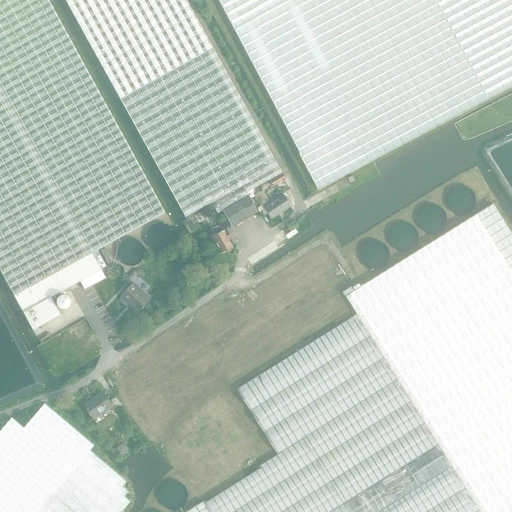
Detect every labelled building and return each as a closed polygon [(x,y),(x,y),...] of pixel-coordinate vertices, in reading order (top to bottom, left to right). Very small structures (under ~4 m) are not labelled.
[(0,0),(0,269),(14,296),(97,250),(165,213),(48,0),(0,0)] [(269,180),(281,173),(275,160),(185,0),(65,0),(184,219),(211,203),(217,213),(222,210),(248,195),(256,191),(255,188),(269,180)] [(511,0),(218,0),(318,189),(367,163),(511,86),(511,0)] [(283,176),(281,173),(269,180),(271,183),(283,176)] [(260,206),(268,200),(262,190),(254,196),(260,206)] [(271,218),(289,206),(282,194),(263,206),(271,218)] [(258,211),(248,195),(222,210),(231,227),(258,211)] [(511,511),(511,232),(494,204),(346,296),(357,314),(444,446),(338,511),(215,511),(209,501),(205,504),(204,503),(188,511),(511,511)] [(172,236),(172,234),(171,231),(170,229),(168,227),(165,225),(161,224),(159,224),(156,225),(152,227),(150,229),(149,231),(149,233),(148,235),(149,239),(150,241),(151,243),(152,245),(155,247),(157,247),(159,248),(161,248),(164,247),(168,245),(170,243),(171,241),(171,239),(172,236)] [(196,230),(193,224),(186,228),(190,233),(196,230)] [(226,250),(231,247),(225,236),(228,234),(226,229),(223,230),(220,225),(211,229),(214,235),(211,237),(220,254),(221,253),(223,254),(226,252),(226,250)] [(145,252),(145,251),(145,249),(144,246),(143,244),(142,242),(140,241),(138,240),(135,239),(133,239),(130,239),(128,239),(125,242),(123,244),(122,246),(121,248),(121,251),(121,253),(121,256),(123,258),(124,259),(126,261),(128,262),(130,263),(132,263),(135,263),(137,262),(139,261),(141,260),(143,258),(144,256),(145,254),(145,252)] [(106,249),(101,251),(108,264),(113,261),(106,249)] [(106,266),(97,250),(14,296),(32,329),(59,314),(50,297),(79,280),(84,288),(105,278),(100,269),(106,266)] [(138,312),(150,299),(133,284),(122,297),(138,312)] [(338,511),(444,446),(357,314),(239,390),(280,455),(209,501),(215,511),(338,511)] [(81,356),(100,345),(91,331),(71,343),(72,346),(69,347),(73,354),(78,351),(81,356)] [(94,419),(113,406),(103,392),(96,396),(98,398),(86,406),(94,419)] [(0,511),(125,511),(131,505),(125,500),(129,495),(123,489),(127,485),(91,452),(95,447),(46,404),(25,428),(13,418),(0,432),(0,511)] [(124,443),(116,449),(123,457),(125,459),(126,461),(131,457),(129,454),(126,451),(129,449),(124,443)]
